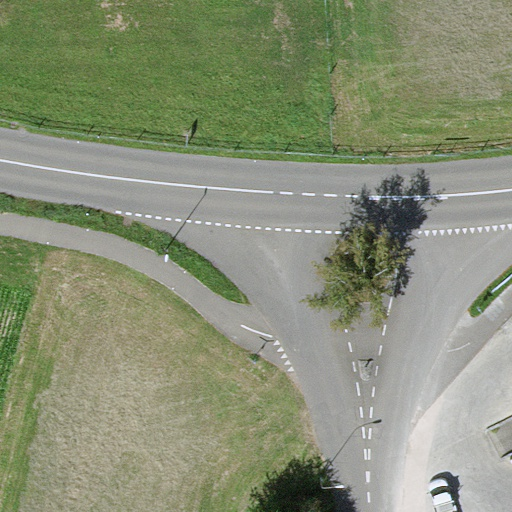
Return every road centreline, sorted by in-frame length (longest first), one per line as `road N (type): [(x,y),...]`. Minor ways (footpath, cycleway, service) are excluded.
road 1 (secondary): [(0,155),(257,189)]
road 2 (secondary): [(257,189),(463,194)]
road 3 (residential): [(257,189),(365,355)]
road 4 (residential): [(365,355),(463,194)]
road 5 (residential): [(365,355),(374,511)]
